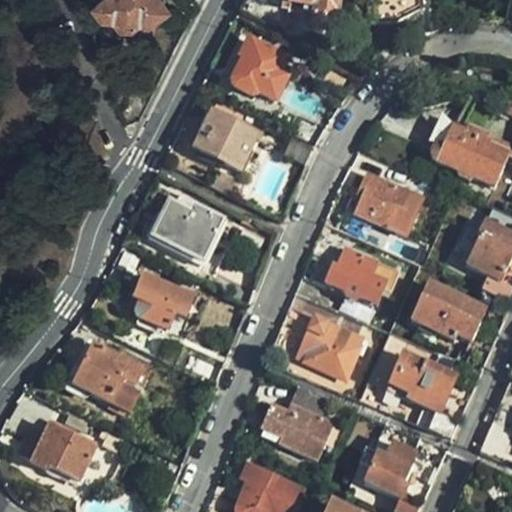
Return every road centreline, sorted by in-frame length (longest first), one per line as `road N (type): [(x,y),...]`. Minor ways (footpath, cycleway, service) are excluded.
road 1 (residential): [(185,511),(343,139),(409,60),(465,39),(511,46)]
road 2 (residential): [(0,390),(85,276),(97,227),(144,156),(223,0)]
road 3 (residential): [(511,342),(436,511)]
